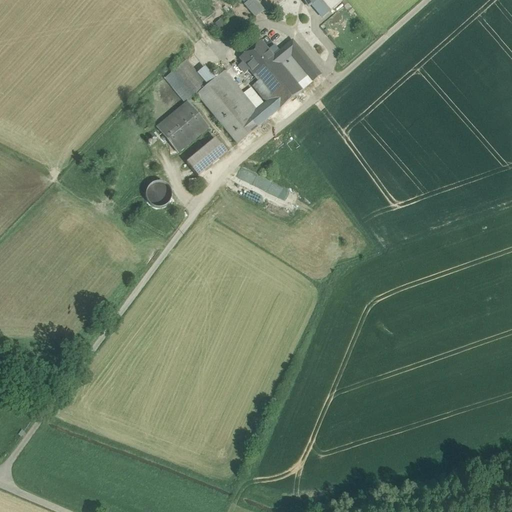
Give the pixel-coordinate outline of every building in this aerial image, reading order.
[(255,20),(264,12),(254,0),(250,0),(243,6),(255,20)] [(342,3),(339,0),(319,0),(330,12),(342,3)] [(273,57),(260,42),(238,60),(242,64),(238,67),(244,74),(248,71),(255,79),(276,62),(273,57)] [(273,57),(276,62),(255,79),(258,83),(252,88),(262,100),(267,103),(276,113),(301,92),(296,85),(280,66),(290,57),(306,76),(312,83),(320,76),(292,42),(273,57)] [(290,57),(280,66),(296,85),(306,76),(290,57)] [(196,74),(186,62),(175,70),(196,96),(207,87),(196,74)] [(204,66),(196,74),(207,87),(215,80),(204,66)] [(196,96),(175,70),(166,78),(187,104),(196,96)] [(232,83),(223,73),(215,80),(224,90),(232,83)] [(296,85),(301,92),(312,83),(306,76),(296,85)] [(270,118),(260,108),(255,112),(243,96),(235,87),(227,94),(224,90),(215,80),(207,87),(196,96),(237,145),(270,118)] [(232,83),(224,90),(227,94),(235,87),(232,83)] [(249,91),(243,96),(255,112),(260,108),(262,106),(249,91)] [(260,108),(270,118),(276,113),(267,103),(262,106),(260,108)] [(187,104),(157,129),(178,154),(208,129),(187,104)] [(215,140),(186,164),(197,178),(227,154),(215,140)] [(237,179),(282,198),(286,189),(241,170),(237,179)] [(170,201),(171,196),(170,191),(167,187),(163,185),(158,184),(153,185),(149,188),(146,192),(145,197),(146,202),(149,206),(154,209),(159,210),(163,209),(168,206),(170,201)]
